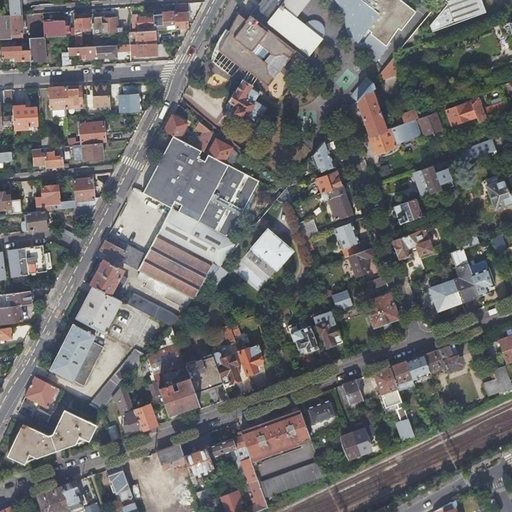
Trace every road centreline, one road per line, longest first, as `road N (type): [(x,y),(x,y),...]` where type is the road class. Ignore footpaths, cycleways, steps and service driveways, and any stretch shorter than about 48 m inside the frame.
road 1 (residential): [(0,495),(419,343)]
road 2 (residential): [(0,420),(179,69)]
road 3 (residential): [(339,122),(419,343)]
road 4 (residential): [(179,69),(0,80)]
